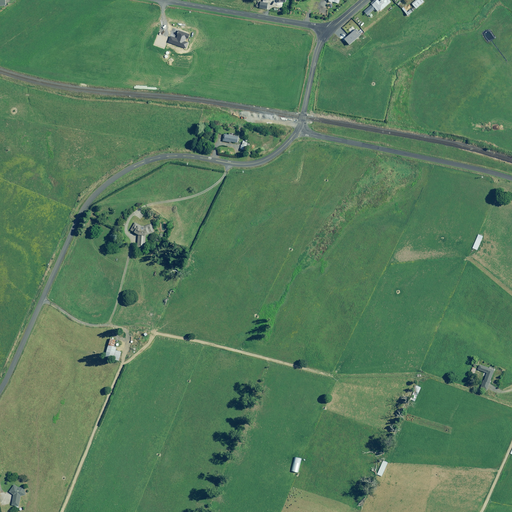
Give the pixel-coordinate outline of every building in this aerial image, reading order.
[(282,2),(285,3),(285,0),(277,0),(276,7),(281,8),(282,2)] [(372,6),(377,12),(379,10),(380,11),(391,2),(389,0),(380,0),(379,2),(377,0),(375,0),(372,3),(373,5),(372,6)] [(424,2),(422,0),(415,0),(412,4),(416,9),(424,2)] [(371,5),(363,11),(367,15),(374,9),(371,5)] [(415,9),(414,7),(407,12),(403,7),(402,8),(407,16),(415,9)] [(361,35),(356,29),(344,39),(349,45),(361,35)] [(233,133),(229,133),(229,135),(223,134),(222,141),(237,143),(238,136),(233,136),(233,133)] [(138,237),(137,240),(138,240),(138,244),(137,244),(137,247),(145,248),(146,236),(154,232),(152,225),(144,227),(135,222),(133,224),(129,230),(138,235),(139,235),(138,237)] [(116,347),(108,345),(105,357),(113,359),(116,347)] [(494,370),(479,365),(477,369),(486,373),(481,388),(486,390),(494,370)] [(14,495),(12,505),(16,506),(16,508),(19,508),(21,496),(27,495),(25,486),(21,488),(19,487),(15,484),(10,492),(14,495)]
